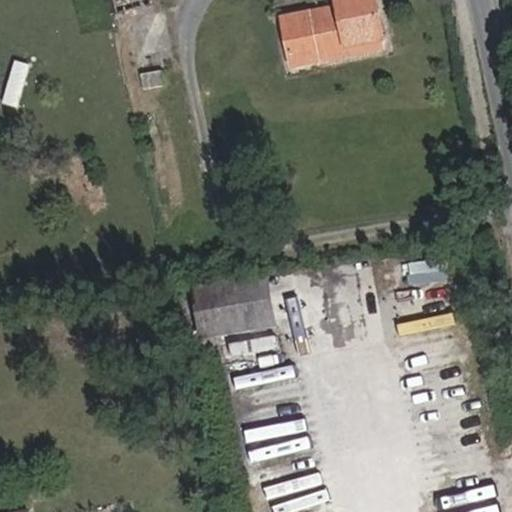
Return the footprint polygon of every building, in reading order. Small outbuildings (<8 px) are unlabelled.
[(149,12),(145,0),(107,0),(113,22),(149,12)] [(333,0),(336,13),(338,23),(309,29),(306,20),(281,25),(292,73),(320,68),(317,56),(381,43),(371,0),(333,0)] [(336,13),(306,20),(309,29),(338,23),(336,13)] [(382,54),(381,43),(317,56),(320,68),(382,54)] [(23,107),(36,65),(17,59),(3,101),(23,107)] [(192,291),(197,323),(208,322),(207,306),(261,300),(261,282),(192,291)] [(269,282),(261,282),(261,300),(207,306),(208,322),(197,323),(201,345),(276,333),(269,282)]
